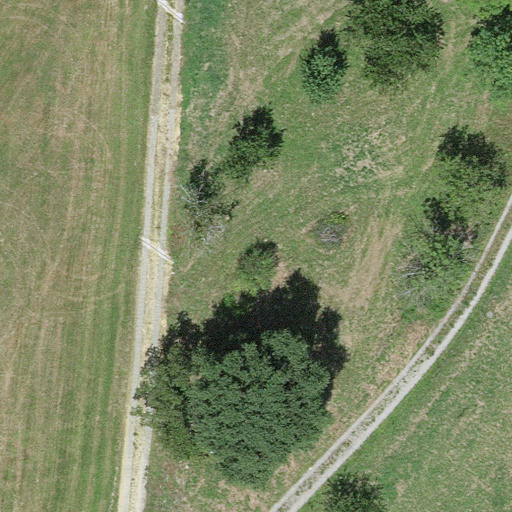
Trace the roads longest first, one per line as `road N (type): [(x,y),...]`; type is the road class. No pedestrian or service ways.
road 1 (track): [(168,0),(147,413),(132,511)]
road 2 (track): [(277,511),(411,370),(511,207)]
